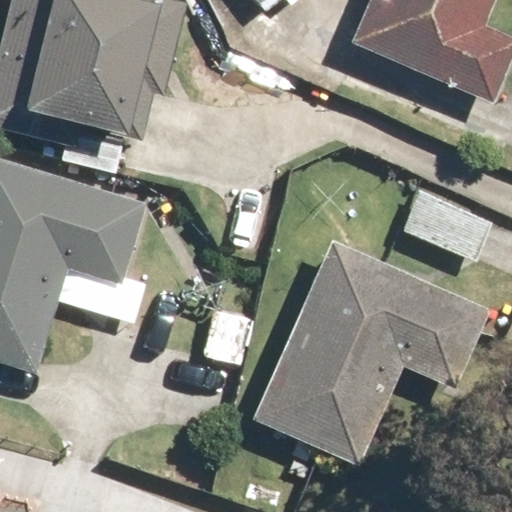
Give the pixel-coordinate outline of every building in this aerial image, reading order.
[(17,0),(0,70),(0,122),(74,141),(81,113),(129,126),(161,4),(147,0),(17,0)] [(248,0),(259,12),(273,0),(248,0)] [(400,55),(399,58),(442,72),(461,79),(461,78),(499,90),(511,49),(511,36),(482,27),(493,0),(373,0),(358,38),(400,55)] [(0,354),(39,366),(67,273),(122,287),(145,199),(93,186),(94,183),(0,155),(0,354)] [(401,275),(400,276),(333,246),(259,410),(359,454),(398,368),(460,391),(490,307),(401,275)]
